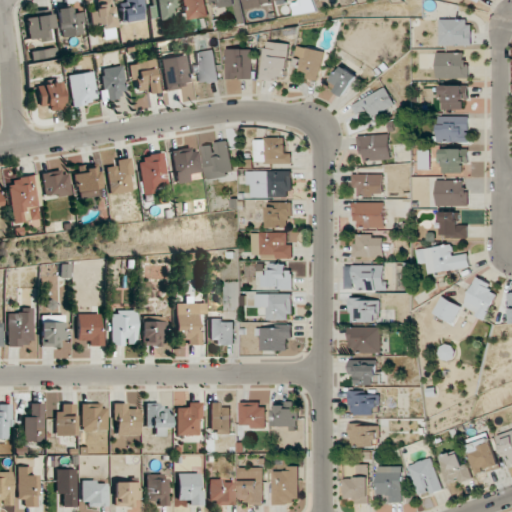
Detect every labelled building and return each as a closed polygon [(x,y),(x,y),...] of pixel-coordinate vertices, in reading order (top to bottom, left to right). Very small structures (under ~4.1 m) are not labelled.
[(144,19),(140,0),(118,0),(123,23),(144,19)] [(147,0),(151,20),(175,16),(172,0),(147,0)] [(181,0),(184,20),(208,16),(205,0),(181,0)] [(244,23),(239,0),(210,0),(211,2),(219,0),(220,8),(233,6),(236,24),(244,23)] [(242,0),(244,9),(271,5),(269,0),(242,0)] [(297,0),(291,1),(293,14),(312,12),(310,0),(297,0)] [(101,24),(101,29),(115,27),(111,3),(87,7),(90,26),(101,24)] [(57,8),(59,38),(83,35),(81,11),(70,13),(70,7),(57,8)] [(39,42),(54,39),(49,14),(24,18),(28,40),(38,38),(39,42)] [(471,19),(440,19),(440,45),(472,45),(471,19)] [(288,79),(289,43),(264,42),(263,78),(288,79)] [(318,81),(325,52),(301,46),(293,77),(308,81),(309,78),(318,81)] [(56,57),(55,48),(30,50),(31,59),(56,57)] [(227,79),(252,79),(253,49),(227,49),(227,79)] [(218,81),(216,50),(194,52),(197,83),(218,81)] [(437,53),(438,78),(468,77),(467,52),(437,53)] [(159,59),(165,89),(189,84),(183,54),(159,59)] [(134,93),(156,91),(153,61),(127,62),(128,81),(134,80),(134,93)] [(124,94),(120,65),(98,69),(101,90),(105,89),(106,97),(124,94)] [(336,91),(346,96),(358,75),(342,65),(332,81),(340,86),(336,91)] [(87,105),(87,99),(93,98),(91,72),(67,74),(69,106),(87,105)] [(37,107),(47,105),(48,111),(63,108),(58,81),(33,86),(37,107)] [(469,85),(441,85),(441,100),(443,100),(443,109),(463,109),(463,100),(470,100),(469,85)] [(395,107),(388,89),(352,102),(357,114),(370,109),(373,115),(395,107)] [(470,116),(438,116),(438,142),(469,142),(470,116)] [(365,160),(392,160),(391,134),(358,135),(359,151),(364,151),(365,160)] [(293,164),(293,153),(288,153),(288,139),(257,138),(257,163),(293,164)] [(202,146),(208,179),(234,174),(228,142),(202,146)] [(195,147),(170,151),(175,184),(189,182),(188,174),(199,172),(195,147)] [(442,173),(464,173),(464,164),(470,164),(469,148),(441,149),(442,173)] [(431,169),(431,150),(419,150),(420,169),(431,169)] [(153,193),(152,186),(166,185),(162,155),(137,157),(141,194),(153,193)] [(132,191),(128,158),(115,159),(115,165),(104,167),(108,195),(132,191)] [(97,165),(73,166),(75,198),(99,196),(97,165)] [(40,173),(43,195),(55,194),(56,197),(69,195),(66,170),(40,173)] [(292,170),(251,171),(251,197),(292,197),(292,170)] [(384,174),(353,174),(353,187),(359,187),(359,194),(384,194),(384,174)] [(13,223),(38,219),(32,175),(6,179),(13,223)] [(468,205),(468,180),(437,180),(437,205),(468,205)] [(385,202),(355,202),(355,227),(385,228),(385,202)] [(293,217),(293,203),(268,203),(269,228),(289,227),(288,217),(293,217)] [(468,225),(460,225),(460,211),(440,212),(440,237),(469,237),(468,225)] [(253,257),(293,256),(293,244),(289,244),(289,232),(253,233),(253,257)] [(353,257),(384,256),(384,238),(373,238),(373,234),(357,234),(358,244),(353,244),(353,257)] [(417,248),(418,263),(427,263),(428,272),(471,268),(469,253),(454,255),(453,245),(417,248)] [(68,278),(68,264),(57,264),(58,278),(68,278)] [(489,291),(493,284),(478,277),(463,305),(478,312),(476,316),(485,320),(498,295),(489,291)] [(292,294),(256,293),(256,305),(267,305),(267,319),(292,320),(292,294)] [(453,324),(463,306),(443,296),(434,313),(453,324)] [(379,322),(379,299),(351,299),(351,321),(379,322)] [(198,314),(205,313),(205,303),(174,303),(174,346),(198,345),(198,314)] [(5,313),(6,345),(32,345),(31,308),(19,308),(19,313),(5,313)] [(135,311),(109,311),(110,345),(136,344),(135,311)] [(98,313),(75,314),(76,340),(87,340),(87,346),(102,346),(101,329),(98,329),(98,313)] [(40,347),(63,346),(62,315),(39,315),(40,347)] [(140,319),(140,346),(162,346),(162,318),(140,319)] [(235,320),(208,320),(208,343),(235,343),(235,320)] [(288,351),(288,339),(293,339),(294,326),(262,325),(261,350),(288,351)] [(382,353),(382,326),(351,327),(352,354),(382,353)] [(350,375),(356,375),(356,384),(379,384),(379,361),(350,361),(350,375)] [(351,390),(351,414),(378,415),(378,391),(351,390)] [(274,409),(273,426),(299,427),(299,409),(294,408),(294,401),(278,400),(278,409),(274,409)] [(174,435),(199,435),(199,402),(186,402),(186,407),(175,407),(174,435)] [(210,434),(231,434),(232,407),(220,407),(220,403),(210,402),(210,434)] [(23,441),(43,441),(42,403),(29,403),(29,416),(22,416),(23,441)] [(113,436),(138,435),(137,408),(126,409),(126,403),(113,403),(113,436)] [(144,403),(144,427),(154,427),(153,436),(164,436),(164,427),(168,428),(168,408),(159,407),(159,403),(144,403)] [(267,426),(266,403),(241,403),(241,427),(267,426)] [(0,438),(10,438),(9,404),(0,404),(0,438)] [(74,404),(56,404),(55,436),(73,436),(74,404)] [(79,405),(80,431),(106,430),(105,404),(79,405)] [(351,424),(351,447),(379,446),(379,423),(351,424)] [(511,430),(498,436),(508,463),(511,460),(511,430)] [(481,474),(501,467),(491,438),(470,445),(481,474)] [(472,478),(460,449),(443,456),(446,464),(443,466),(451,486),(472,478)] [(445,489),(433,457),(410,466),(422,498),(445,489)] [(347,465),(347,498),(357,498),(357,503),(371,503),(370,464),(347,465)] [(23,507),(36,506),(35,466),(15,467),(16,500),(23,500),(23,507)] [(274,504),(299,504),(298,466),(289,466),(289,471),(274,471),(274,504)] [(403,466),(378,466),(379,495),(390,494),(390,502),(404,502),(403,466)] [(264,504),(264,467),(239,468),(239,498),(248,498),(248,504),(264,504)] [(54,494),(61,494),(62,507),(75,507),(74,469),(54,469),(54,494)] [(0,505),(11,505),(10,473),(0,472),(0,505)] [(176,500),(186,500),(186,505),(202,505),(202,489),(198,489),(198,473),(175,473),(176,500)] [(167,504),(167,474),(145,474),(145,504),(167,504)] [(207,479),(208,505),(233,505),(233,482),(221,482),(221,479),(207,479)] [(106,481),(80,481),(79,505),(105,505),(106,481)] [(112,482),(113,507),(139,507),(139,489),(136,489),(136,482),(112,482)]
